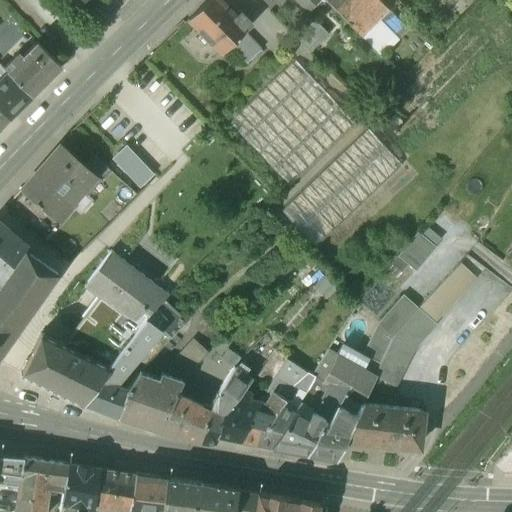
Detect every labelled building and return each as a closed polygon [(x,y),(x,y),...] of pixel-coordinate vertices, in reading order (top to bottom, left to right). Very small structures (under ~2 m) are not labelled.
[(225,7),(218,0),(208,0),(188,20),(221,54),(229,46),(243,32),(251,25),(240,14),(241,13),(230,1),(225,7)] [(342,0),(325,0),(334,9),(342,0)] [(342,0),(334,9),(361,36),(378,20),(387,11),(378,1),(377,0),(342,0)] [(304,11),(286,28),(309,52),(328,34),(304,11)] [(397,41),(378,20),(361,36),(381,57),(397,41)] [(243,32),(229,46),(246,64),(260,50),(243,32)] [(36,42),(22,56),(18,52),(10,60),(14,64),(7,71),(31,96),(60,67),(36,42)] [(357,126),(293,58),(227,122),(290,189),(357,126)] [(7,71),(0,78),(0,109),(8,118),(31,96),(7,71)] [(0,127),(8,118),(0,109),(0,127)] [(401,123),(388,109),(375,122),(388,136),(393,131),(397,128),(401,123)] [(329,163),(369,126),(364,120),(324,158),(329,163)] [(367,130),(281,212),(315,249),(402,167),(367,130)] [(83,166),(60,144),(21,189),(33,200),(32,201),(37,206),(44,216),(48,213),(58,222),(73,206),(70,204),(81,192),(85,196),(99,180),(83,166)] [(110,171),(93,155),(83,166),(99,180),(101,182),(110,171)] [(27,248),(0,224),(0,278),(3,281),(24,251),(25,252),(27,248)] [(430,249),(415,237),(400,255),(416,267),(430,249)] [(0,284),(0,353),(56,274),(25,252),(24,251),(3,281),(0,284)] [(79,252),(64,267),(74,277),(88,258),(79,252)] [(110,252),(84,287),(98,297),(83,316),(91,322),(71,348),(109,367),(144,320),(154,308),(162,301),(167,295),(110,252)] [(396,260),(387,272),(395,279),(405,267),(396,260)] [(460,264),(418,309),(435,324),(476,279),(460,264)] [(404,297),(378,324),(362,356),(379,364),(393,337),(418,309),(404,297)] [(184,322),(162,301),(154,308),(144,320),(157,331),(162,331),(169,337),(184,322)] [(418,309),(393,337),(379,364),(373,376),(373,377),(395,387),(412,353),(420,343),(436,325),(435,324),(418,309)] [(109,367),(82,402),(83,402),(116,415),(125,388),(113,383),(157,331),(144,320),(109,367)] [(71,348),(41,333),(20,375),(81,404),(83,402),(82,402),(109,367),(71,348)] [(192,338),(161,373),(181,380),(182,380),(208,352),(192,338)] [(278,353),(253,383),(266,392),(283,367),(287,360),(278,353)] [(325,354),(311,375),(315,377),(322,381),(333,359),(325,354)] [(373,376),(335,355),(333,359),(322,381),(322,383),(343,394),(360,404),(373,377),(373,376)] [(233,367),(219,358),(209,374),(222,384),(233,367)] [(295,365),(287,360),(283,367),(291,371),(295,365)] [(306,373),(295,365),(291,371),(285,380),(293,385),(295,383),(306,373)] [(249,379),(233,367),(222,384),(220,388),(235,398),(241,389),(249,379)] [(139,372),(125,388),(116,415),(158,429),(160,425),(175,393),(181,380),(161,373),(159,373),(158,378),(139,372)] [(306,373),(295,383),(293,385),(293,386),(300,390),(304,393),(315,377),(311,375),(307,372),(306,373)] [(322,381),(315,377),(304,393),(296,407),(293,411),(307,418),(311,411),(329,420),(337,405),(343,394),(322,383),(322,381)] [(220,388),(212,399),(208,409),(209,409),(208,409),(201,433),(216,435),(223,411),(229,406),(235,398),(220,388)] [(229,406),(223,411),(216,435),(240,440),(249,418),(257,406),(247,402),(250,395),(241,389),(229,406)] [(304,393),(300,390),(291,404),(296,407),(304,393)] [(257,406),(249,418),(240,440),(254,443),(279,406),(284,399),(282,398),(282,397),(275,392),(273,392),(273,391),(265,403),(261,400),(257,406)] [(208,409),(175,393),(160,425),(201,433),(208,409)] [(291,404),(284,399),(279,406),(291,414),(293,411),(296,407),(291,404)] [(423,411),(360,404),(355,415),(344,440),(412,447),(414,448),(420,441),(423,411)] [(325,427),(320,424),(306,453),(335,458),(344,440),(355,415),(337,405),(329,420),(325,427)] [(279,406),(254,443),(271,446),(291,414),(279,406)] [(307,418),(293,411),(291,414),(271,446),(306,453),(320,424),(325,427),(329,420),(311,411),(307,418)] [(23,455),(0,453),(0,485),(17,488),(23,455)] [(67,462),(23,455),(17,488),(14,511),(42,511),(47,486),(54,488),(62,490),(67,462)] [(97,467),(67,462),(62,490),(61,493),(57,511),(74,511),(76,502),(89,504),(91,504),(98,467),(97,467)] [(134,472),(98,467),(91,504),(98,506),(128,510),(134,472)] [(161,511),(166,477),(134,472),(128,510),(127,511),(161,511)] [(194,511),(200,481),(166,477),(161,511),(194,511)] [(231,511),(236,488),(200,481),(194,511),(231,511)] [(252,511),(256,492),(236,488),(231,511),(252,511)] [(320,511),(323,504),(256,492),(252,511),(320,511)]
